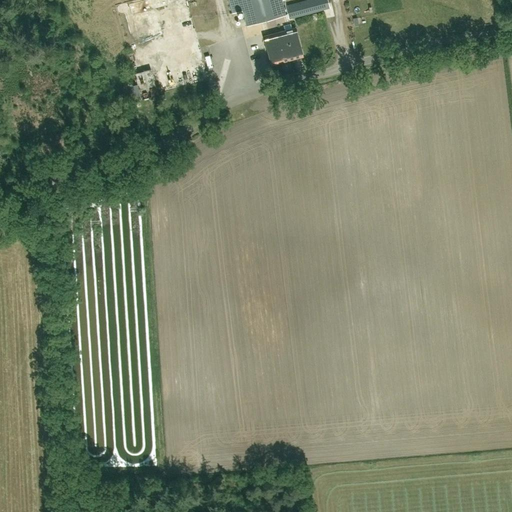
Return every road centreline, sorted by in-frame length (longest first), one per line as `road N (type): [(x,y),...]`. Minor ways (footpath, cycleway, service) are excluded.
road 1 (unclassified): [(0,185),(110,168),(280,84),(427,43),(511,30)]
road 2 (track): [(46,181),(75,511)]
